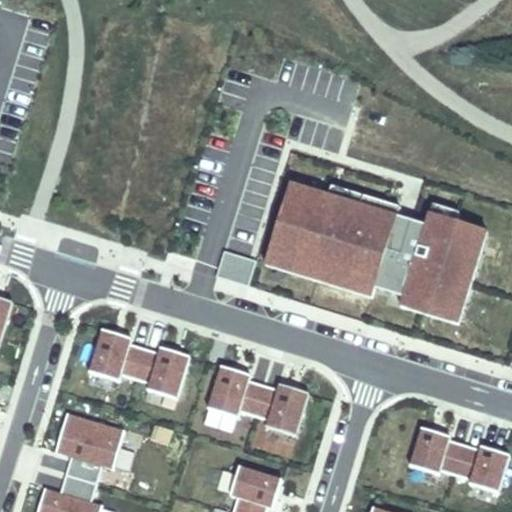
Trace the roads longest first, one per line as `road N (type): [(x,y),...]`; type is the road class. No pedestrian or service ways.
road 1 (residential): [(374,361),(69,269)]
road 2 (residential): [(0,494),(69,269)]
road 3 (residential): [(374,361),(329,511)]
road 4 (residential): [(511,404),(374,361)]
